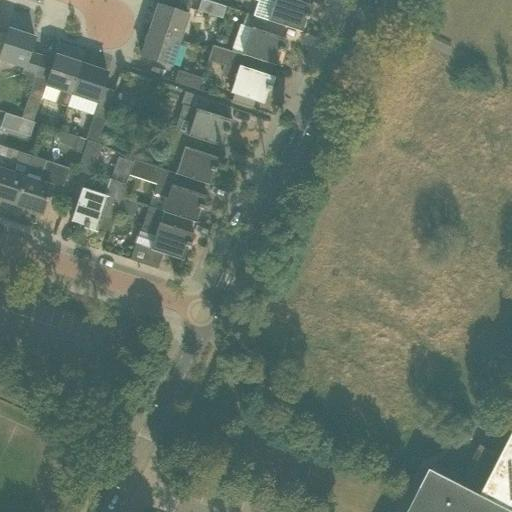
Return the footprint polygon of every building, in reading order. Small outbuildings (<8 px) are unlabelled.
[(201,0),(198,11),(217,17),(222,18),(225,7),(204,0),(201,0)] [(269,21),(280,25),(301,32),(306,18),(308,19),(313,6),(298,1),(298,0),(252,0),(253,0),(274,7),(269,21)] [(179,40),(181,34),(188,15),(158,5),(153,19),(152,19),(149,26),(150,27),(149,30),(179,40)] [(276,36),(280,25),(269,21),(252,16),(245,14),(241,26),(250,29),(242,54),(264,62),(276,66),(280,52),(283,53),(287,40),(276,36)] [(20,73),(34,78),(41,57),(30,53),(35,38),(30,36),(30,35),(23,33),(23,34),(8,29),(7,34),(0,32),(0,59),(24,67),(20,73)] [(171,66),(177,47),(179,40),(149,30),(148,35),(146,34),(144,41),(146,42),(141,56),(171,66)] [(260,73),(264,62),(242,54),(239,53),(236,66),(238,67),(230,93),(236,95),(233,102),(252,108),(255,101),(263,104),(268,90),(270,91),(274,77),(260,73)] [(54,61),(41,57),(34,78),(29,94),(41,98),(46,84),(61,89),(56,103),(68,107),(73,93),(71,93),(81,64),(77,63),(78,61),(71,59),(70,60),(56,55),(54,61)] [(85,65),(81,64),(71,93),(73,93),(97,101),(107,73),(93,68),(93,66),(86,64),(85,65)] [(178,71),(174,82),(198,90),(202,79),(178,71)] [(231,107),(185,92),(181,105),(182,105),(178,117),(193,122),(189,135),(189,136),(208,143),(221,147),(225,133),(228,134),(232,121),(217,116),(221,105),(231,108),(231,107)] [(28,95),(20,119),(32,123),(40,99),(28,95)] [(0,126),(0,128),(15,133),(20,119),(4,114),(0,126)] [(85,141),(87,142),(97,145),(105,121),(93,117),(85,140),(85,141)] [(205,154),(208,143),(189,136),(189,135),(179,132),(179,133),(170,130),(162,154),(180,160),(176,173),(196,181),(208,185),(213,171),(215,172),(220,158),(205,154)] [(87,142),(85,141),(85,140),(76,137),(72,151),(82,154),(87,142)] [(97,145),(87,142),(82,154),(76,174),(91,179),(102,146),(97,145)] [(18,151),(1,146),(0,145),(0,199),(16,205),(25,176),(11,172),(18,151)] [(69,168),(46,160),(40,181),(25,176),(16,205),(42,214),(50,189),(61,193),(69,168)] [(163,212),(183,218),(195,222),(200,209),(203,210),(207,196),(192,192),(196,181),(176,173),(171,172),(171,173),(133,160),(128,176),(155,185),(152,194),(168,199),(163,212)] [(99,226),(111,230),(122,197),(110,193),(108,197),(82,187),(71,221),(84,226),(83,228),(97,232),(99,226)] [(180,230),(183,218),(163,212),(148,207),(140,231),(155,236),(151,249),(135,243),(130,260),(158,269),(162,254),(183,261),(187,247),(190,248),(194,234),(180,230)] [(511,511),(511,438),(503,456),(481,445),(461,484),(433,469),(410,511),(511,511)]
